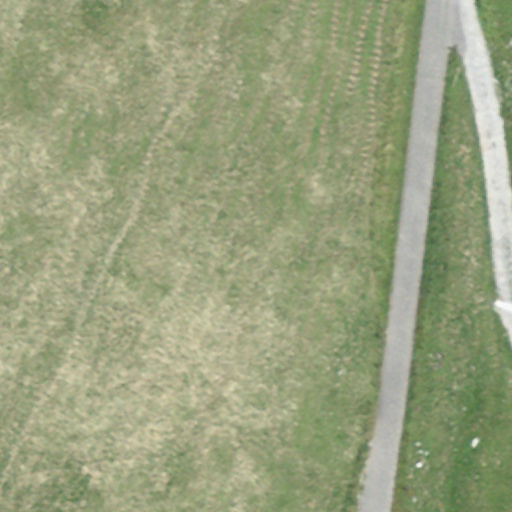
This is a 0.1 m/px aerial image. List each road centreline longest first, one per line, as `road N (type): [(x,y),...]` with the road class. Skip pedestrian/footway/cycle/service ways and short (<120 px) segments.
road 1 (unclassified): [(442,0),(387,511)]
road 2 (track): [(441,14),(490,49),(511,239)]
